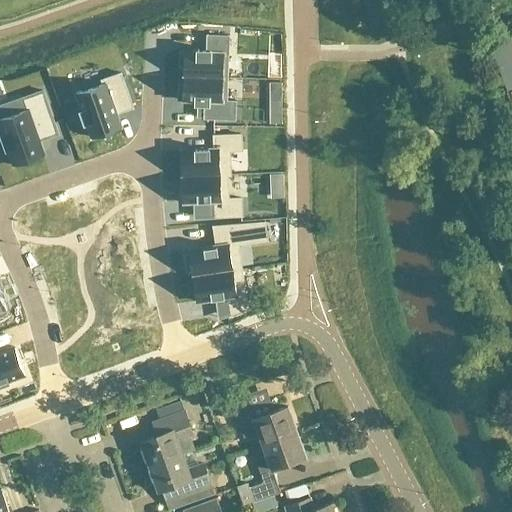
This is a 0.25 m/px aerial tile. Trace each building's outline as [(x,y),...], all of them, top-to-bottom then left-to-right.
[(179,53),(178,68),(182,68),(182,77),(227,79),(228,37),(205,36),(204,52),(196,52),(196,54),(179,53)] [(511,56),(506,40),(489,46),(507,93),(511,90),(511,56)] [(279,76),(280,62),(271,62),(270,76),(279,76)] [(91,139),(119,130),(114,116),(132,109),(120,74),(100,81),(101,85),(75,94),(81,111),(77,112),(82,127),(86,126),(91,139)] [(178,86),(177,101),(194,102),(194,104),(203,105),(202,121),(234,122),(235,102),(226,101),(227,79),(182,77),(182,86),(178,86)] [(25,111),(0,120),(0,130),(2,136),(0,136),(0,137),(5,152),(7,151),(13,168),(43,157),(37,138),(55,131),(42,92),(21,100),(25,111)] [(213,150),(179,152),(180,178),(229,176),(228,152),(240,151),(240,136),(212,137),(213,150)] [(229,176),(180,178),(181,204),(192,203),(211,203),(212,218),(241,217),(240,200),(227,200),(226,177),(229,177),(229,176)] [(240,270),(237,246),(266,242),(263,224),(212,228),(215,247),(187,251),(188,256),(184,256),(187,272),(190,272),(191,277),(240,270)] [(246,310),(240,270),(191,277),(195,303),(215,300),(222,299),(225,317),(246,310)] [(0,390),(8,388),(7,384),(24,377),(14,349),(0,354),(0,390)] [(263,445),(297,433),(288,408),(254,420),(246,396),(219,405),(224,419),(239,414),(247,437),(259,433),(263,445)] [(149,467),(183,455),(177,440),(193,435),(186,413),(153,424),(157,436),(141,442),(149,467)] [(297,433),(263,445),(267,457),(256,461),(264,484),(249,489),(254,503),(273,497),(281,494),(273,470),(306,459),(297,433)] [(188,470),(183,455),(149,467),(158,492),(174,486),(179,499),(212,488),(204,465),(188,470)] [(310,499),(308,500),(304,486),(283,493),(288,507),(285,508),(286,511),(333,511),(331,504),(314,510),(310,499)] [(9,511),(2,491),(0,491),(0,511),(9,511)] [(273,497),(254,503),(249,505),(252,511),(266,511),(277,508),(273,497)] [(189,509),(189,511),(220,511),(216,499),(189,509)]
